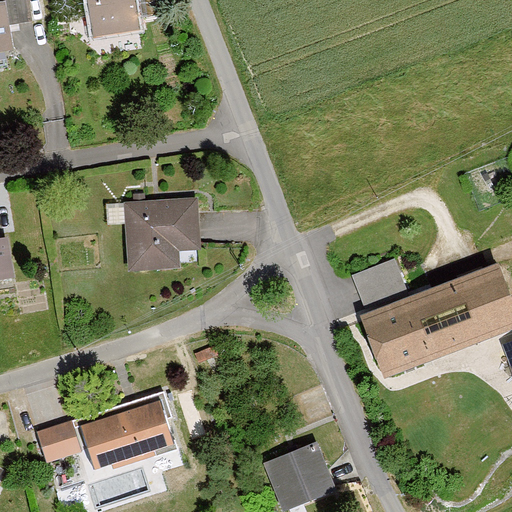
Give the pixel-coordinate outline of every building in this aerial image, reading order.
[(4,0),(0,0),(0,50),(12,49),(8,24),(4,0)] [(27,0),(4,0),(8,24),(22,22),(31,21),(27,0)] [(88,0),(94,35),(138,28),(136,18),(133,0),(88,0)] [(157,0),(133,0),(136,18),(160,14),(157,0)] [(197,200),(127,203),(130,268),(177,266),(176,248),(199,247),(198,227),(197,200)] [(0,277),(12,275),(7,238),(0,239),(0,277)] [(394,261),(354,274),(361,292),(365,305),(405,291),(394,261)] [(384,376),(511,327),(511,301),(498,265),(476,273),(429,291),(361,316),(384,376)] [(511,340),(503,344),(511,367),(511,340)] [(210,343),(187,351),(194,368),(216,360),(210,343)] [(153,453),(151,449),(171,443),(158,401),(83,425),(96,466),(112,461),(114,466),(153,453)] [(79,448),(69,421),(50,427),(38,431),(48,459),(79,448)] [(334,489),(315,442),(266,462),(284,509),(334,489)]
